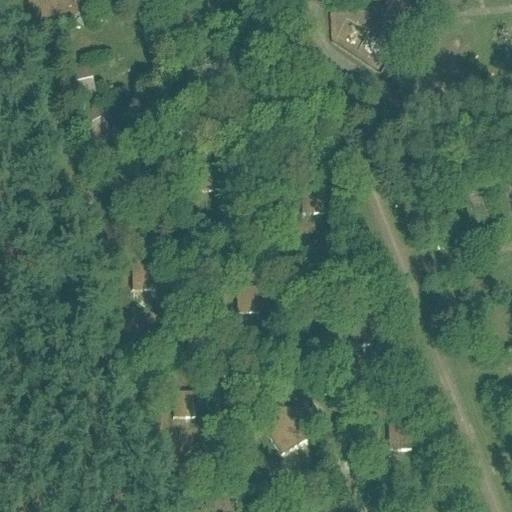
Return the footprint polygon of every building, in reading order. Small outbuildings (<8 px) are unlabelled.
[(87,0),(46,0),(51,14),(88,0),(87,0)] [(159,28),(153,16),(138,23),(144,35),(159,28)] [(66,40),(49,38),(47,55),(64,57),(66,40)] [(174,63),(168,45),(154,50),(160,67),(174,63)] [(95,94),(90,72),(65,78),(70,100),(95,94)] [(173,120),(153,104),(137,123),(158,139),(173,120)] [(115,149),(96,112),(73,124),(92,161),(115,149)] [(218,195),(218,170),(196,170),(196,196),(218,195)] [(323,218),(322,193),(300,194),(301,219),(323,218)] [(154,294),(154,269),(131,269),(132,295),(154,294)] [(259,317),(258,292),(236,292),(236,318),(259,317)] [(372,349),(371,324),(348,325),(350,350),(372,349)] [(195,422),(194,397),(172,397),(172,423),(195,422)] [(300,438),(300,413),(277,413),(278,426),(263,434),(281,461),(305,446),(300,438)] [(411,455),(410,429),(388,430),(388,455),(411,455)]
